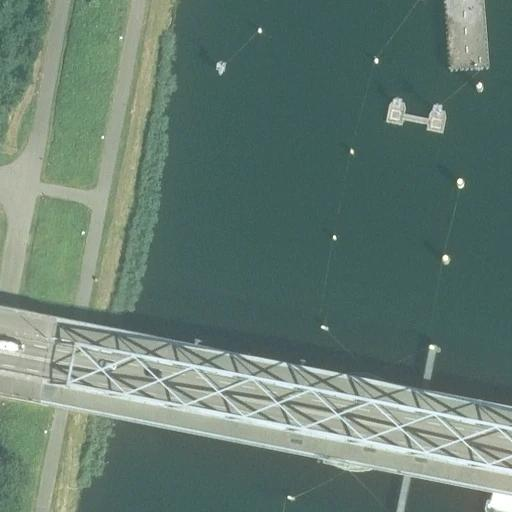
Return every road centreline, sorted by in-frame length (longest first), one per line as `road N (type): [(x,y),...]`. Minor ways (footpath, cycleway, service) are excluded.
road 1 (secondary): [(511,452),(0,350)]
road 2 (unclassified): [(63,0),(25,182)]
road 3 (residential): [(25,182),(0,342)]
